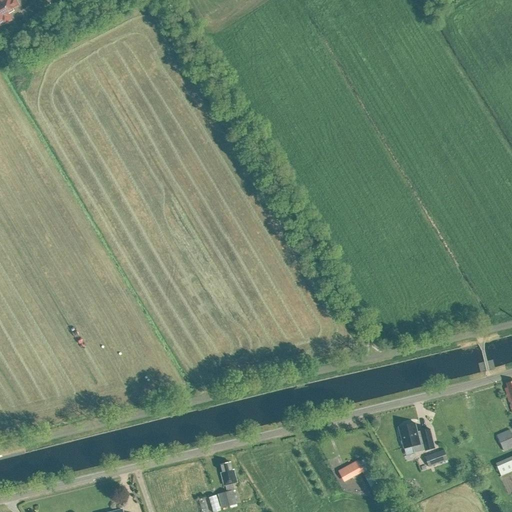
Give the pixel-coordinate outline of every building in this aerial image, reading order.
[(0,0),(0,24),(10,19),(11,19),(10,18),(8,15),(7,12),(15,8),(17,6),(13,0),(0,0)] [(418,431),(416,422),(398,426),(403,449),(413,447),(414,454),(435,448),(430,428),(418,431)] [(503,451),(511,447),(511,435),(510,430),(496,435),(503,451)] [(428,467),(448,460),(444,450),(425,457),(428,467)] [(500,476),(511,471),(511,457),(496,464),(496,466),(500,476)] [(363,460),(358,463),(362,471),(365,476),(370,473),(363,460)] [(232,470),(230,462),(220,464),(222,472),(221,472),(224,485),(225,485),(226,492),(218,494),(221,508),(236,504),(233,490),(234,490),(233,483),(236,482),(233,469),(232,470)] [(344,480),(362,471),(358,463),(357,462),(339,471),(344,480)] [(370,487),(376,483),(370,473),(365,476),(370,487)]
